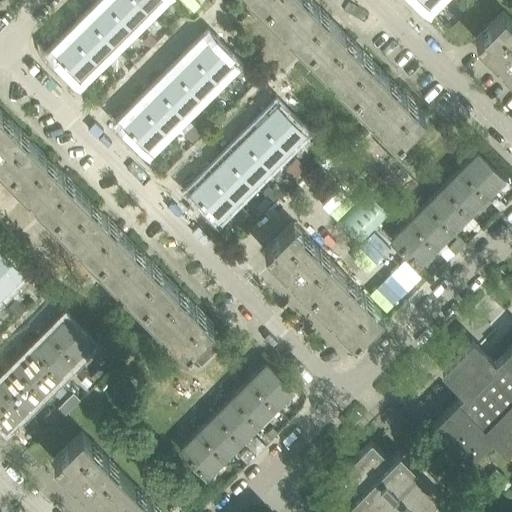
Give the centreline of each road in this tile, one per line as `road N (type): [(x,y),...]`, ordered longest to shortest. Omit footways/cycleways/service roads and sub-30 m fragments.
road 1 (residential): [(338,400),(0,56)]
road 2 (residential): [(338,400),(511,227)]
road 3 (residential): [(511,142),(369,0)]
road 4 (residential): [(225,511),(338,400)]
